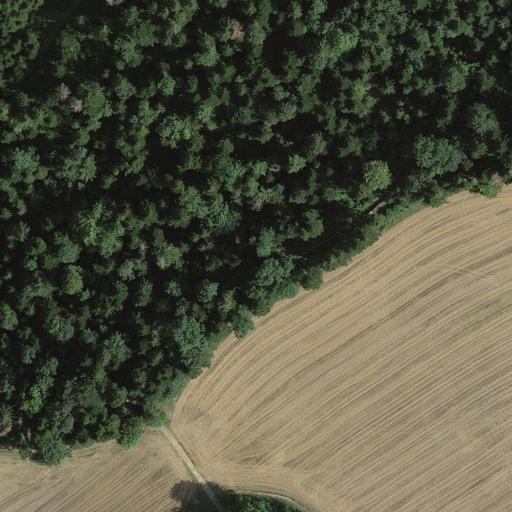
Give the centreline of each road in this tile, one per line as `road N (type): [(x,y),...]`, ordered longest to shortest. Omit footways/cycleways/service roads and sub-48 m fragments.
road 1 (track): [(511,115),(432,150),(314,249),(208,310),(157,358),(124,428)]
road 2 (track): [(124,428),(163,434),(202,481),(253,487),(308,511)]
road 3 (track): [(0,118),(79,0)]
road 4 (track): [(0,439),(67,440),(124,428)]
